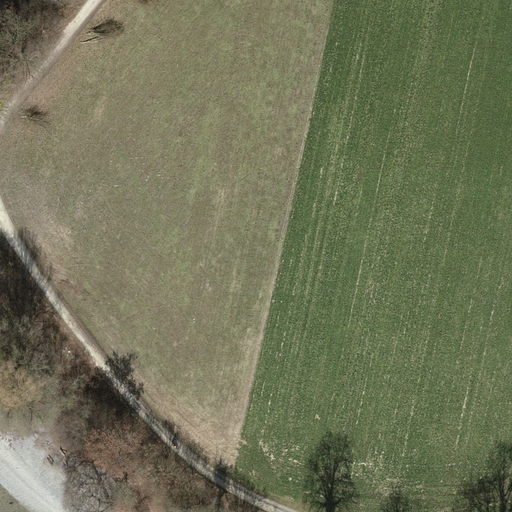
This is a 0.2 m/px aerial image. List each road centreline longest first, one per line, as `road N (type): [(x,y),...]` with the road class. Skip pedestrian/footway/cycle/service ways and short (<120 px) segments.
road 1 (track): [(292,511),(182,452),(49,295),(0,209)]
road 2 (track): [(0,117),(91,0)]
